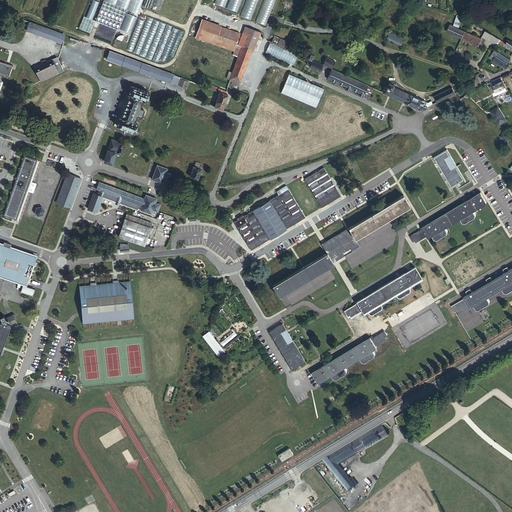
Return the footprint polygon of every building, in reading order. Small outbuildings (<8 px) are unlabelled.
[(96,0),(92,0),(86,16),(92,18),(99,1),(96,0)] [(140,11),(143,0),(106,0),(106,1),(140,11)] [(225,9),(228,0),(217,0),(216,6),(225,9)] [(231,0),(228,11),(237,14),(241,0),(231,0)] [(246,1),(242,16),(251,18),(255,3),(246,1)] [(376,19),(361,13),(357,24),(372,30),(376,19)] [(67,34),(31,20),(29,26),(65,39),(67,34)] [(222,27),(203,20),(199,30),(218,37),(222,27)] [(463,37),(466,29),(447,20),(444,29),(463,37)] [(250,26),(249,31),(258,35),(260,30),(250,26)] [(241,34),(222,27),(218,37),(237,44),(241,34)] [(478,34),(466,29),(463,37),(474,42),(478,34)] [(243,45),(253,49),(258,35),(249,31),(243,45)] [(396,41),(398,34),(391,32),(389,38),(396,41)] [(494,46),(498,38),(488,32),(486,36),(484,35),(483,37),(478,34),(474,42),(479,44),(480,42),(483,44),(485,40),(487,41),(491,43),(491,45),(494,46)] [(405,37),(398,34),(396,41),(402,43),(405,37)] [(288,41),(276,36),(273,42),(286,47),(288,41)] [(293,64),(297,54),(268,43),(265,53),(293,64)] [(448,46),(439,43),(437,47),(438,48),(436,52),(444,56),(448,46)] [(243,45),(230,80),(233,81),(232,83),(237,84),(237,83),(240,84),(253,49),(243,45)] [(108,57),(107,59),(126,66),(129,57),(105,48),(103,53),(103,55),(108,57)] [(498,51),(494,49),(490,56),(507,65),(511,57),(506,55),(505,58),(497,54),(498,51)] [(44,61),(35,66),(42,79),(66,68),(60,54),(48,59),(47,57),(43,59),(44,61)] [(143,62),(129,57),(126,66),(140,71),(143,62)] [(312,59),(309,58),(306,64),(309,65),(309,66),(320,71),(323,64),(312,59)] [(334,62),(325,58),(323,64),(331,68),(334,62)] [(0,70),(10,74),(13,64),(0,59),(0,70)] [(140,71),(157,77),(160,69),(143,62),(140,71)] [(370,86),(331,68),(328,77),(347,86),(346,89),(350,91),(351,88),(359,92),(358,95),(363,96),(366,89),(368,90),(370,86)] [(171,82),(174,74),(160,69),(157,77),(171,82)] [(287,73),(280,70),(273,87),(280,90),(287,73)] [(316,106),(323,87),(287,73),(280,92),(316,106)] [(495,84),(492,85),(495,92),(506,86),(504,80),(503,81),(501,77),(493,81),(495,84)] [(383,92),(421,109),(427,106),(426,105),(427,102),(426,101),(426,100),(422,98),(421,100),(393,87),(394,84),(390,82),(387,89),(385,88),(383,92)] [(212,88),(220,91),(225,93),(227,89),(213,84),(212,88)] [(150,93),(132,85),(129,93),(130,94),(122,117),(120,117),(117,125),(135,132),(138,124),(136,122),(138,115),(141,116),(143,114),(145,110),(144,107),(142,106),(144,99),(147,100),(150,93)] [(495,92),(492,85),(491,86),(495,95),(508,90),(506,86),(495,92)] [(437,96),(439,101),(455,93),(453,88),(437,96)] [(223,109),(228,94),(225,93),(220,91),(215,105),(223,109)] [(10,126),(28,133),(30,126),(12,119),(10,126)] [(116,152),(124,154),(126,144),(119,142),(120,139),(110,137),(105,161),(113,163),(116,152)] [(451,153),(448,148),(435,156),(453,186),(466,178),(456,162),(451,153)] [(24,156),(2,216),(14,220),(21,202),(36,161),(24,156)] [(195,166),(191,175),(200,179),(204,169),(202,168),(203,166),(197,163),(196,166),(195,166)] [(153,179),(163,183),(165,179),(169,181),(171,174),(167,172),(168,168),(158,165),(153,179)] [(323,168),(305,179),(322,208),(341,197),(323,168)] [(82,178),(67,173),(56,202),(71,208),(82,178)] [(94,193),(89,208),(97,211),(103,196),(105,191),(118,196),(117,200),(120,201),(122,198),(143,205),(141,210),(140,212),(150,216),(153,209),(158,211),(160,204),(155,202),(157,199),(147,194),(145,199),(100,182),(97,189),(100,190),(98,195),(94,193)] [(288,189),(268,201),(286,230),(305,218),(288,189)] [(105,191),(103,196),(116,201),(117,200),(118,196),(105,191)] [(474,210),(488,201),(482,191),(422,227),(423,229),(411,237),(415,244),(427,236),(428,238),(433,235),(446,227),(461,218),(474,210)] [(352,235),(407,202),(403,194),(321,245),(326,253),(272,287),(277,295),(331,262),(332,263),(343,256),(359,246),(352,235)] [(120,202),(141,210),(143,205),(122,198),(120,201),(120,202)] [(286,230),(268,201),(252,211),(270,240),(286,230)] [(44,214),(43,205),(35,206),(36,215),(44,214)] [(474,210),(461,218),(464,222),(466,223),(476,216),(477,214),(474,210)] [(252,211),(232,223),(251,252),(270,240),(252,211)] [(152,223),(126,212),(118,235),(143,245),(152,223)] [(449,231),(446,227),(433,235),(435,239),(438,240),(448,234),(449,231)] [(0,275),(27,285),(37,257),(10,247),(11,244),(3,241),(2,245),(0,243),(0,275)] [(362,244),(359,246),(343,256),(349,265),(356,267),(367,260),(368,254),(362,244)] [(408,284),(422,276),(416,265),(357,301),(358,302),(346,310),(349,316),(362,308),(364,312),(368,309),(381,301),(395,292),(408,284)] [(511,282),(511,268),(465,297),(466,299),(453,306),(457,313),(470,305),(472,307),(476,305),(489,297),(504,288),(511,282)] [(81,286),(85,323),(134,318),(130,282),(119,283),(119,279),(112,280),(113,283),(97,285),(97,281),(91,282),(91,285),(81,286)] [(411,288),(408,284),(395,292),(398,296),(400,297),(410,291),(411,288)] [(492,301),(489,297),(476,305),(478,309),(481,310),(491,304),(492,301)] [(383,305),(381,301),(368,309),(370,313),(373,314),(383,308),(383,305)] [(433,307),(441,320),(447,316),(439,303),(433,307)] [(0,352),(10,325),(0,320),(0,352)] [(294,342),(285,327),(273,335),(294,369),(306,361),(294,342)] [(209,330),(202,335),(218,356),(225,351),(209,330)] [(313,371),(320,381),(333,373),(346,365),(360,357),(373,348),(377,346),(376,344),(389,337),(385,330),(372,338),(371,336),(313,371)] [(376,353),(373,348),(360,357),(362,361),(365,362),(375,355),(376,353)] [(349,369),(346,365),(333,373),(336,377),(338,378),(348,372),(349,369)] [(387,436),(381,427),(351,445),(356,454),(387,436)] [(356,454),(351,445),(338,453),(343,462),(356,454)] [(290,448),(279,454),(283,461),(294,454),(290,448)] [(343,462),(338,453),(315,467),(317,470),(324,466),(345,494),(355,487),(338,465),(343,462)]
